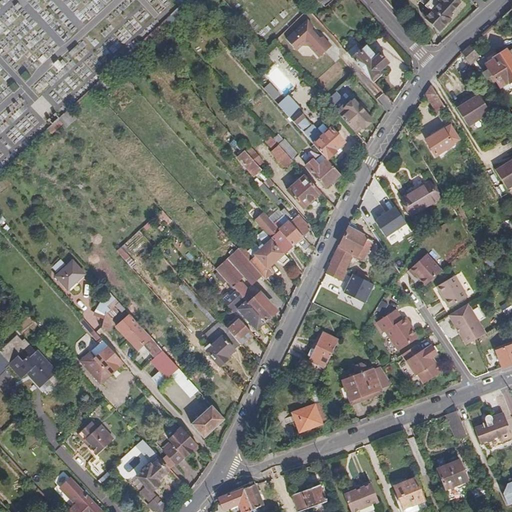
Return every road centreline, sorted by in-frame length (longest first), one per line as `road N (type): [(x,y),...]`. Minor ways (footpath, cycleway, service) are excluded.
road 1 (tertiary): [(223,465),(358,180),(432,66)]
road 2 (residential): [(223,465),(272,466),(511,377)]
